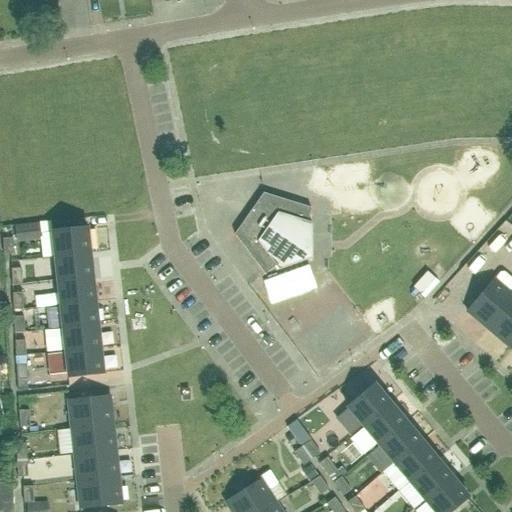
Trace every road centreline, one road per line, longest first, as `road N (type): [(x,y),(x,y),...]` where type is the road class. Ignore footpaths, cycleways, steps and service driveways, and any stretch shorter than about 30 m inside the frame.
road 1 (residential): [(280,393),(169,240),(130,40)]
road 2 (residential): [(511,450),(410,327)]
road 3 (unclassified): [(248,20),(379,0)]
road 4 (unclassified): [(0,60),(130,40)]
